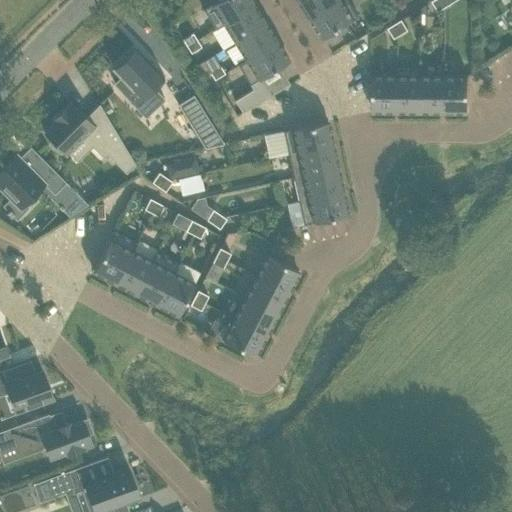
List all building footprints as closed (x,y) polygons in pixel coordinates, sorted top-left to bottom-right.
[(222,23),(254,4),(251,0),(216,0),(202,9),(215,29),(223,24),(222,23)] [(300,0),(299,1),(311,19),(341,0),(300,0)] [(358,16),(348,0),(341,0),(311,19),(323,38),(358,16)] [(448,5),(444,0),(435,0),(441,9),(448,5)] [(234,42),(265,22),(254,4),(222,23),(223,24),(234,42)] [(407,30),(401,19),(394,24),(401,34),(407,30)] [(245,60),(276,41),(265,22),(234,42),(245,59),(245,60)] [(401,34),(394,24),(387,28),(394,38),(401,34)] [(186,46),(196,40),(192,33),(182,39),(186,46)] [(200,46),(196,40),(186,46),(190,53),(200,46)] [(289,60),(276,41),(245,60),(245,59),(237,64),(249,84),(289,60)] [(113,68),(120,76),(121,77),(114,84),(133,104),(134,104),(145,115),(151,110),(162,99),(163,100),(164,99),(152,86),(163,76),(164,77),(165,77),(155,66),(153,68),(148,62),(135,48),(125,57),(124,56),(123,56),(124,58),(113,68)] [(224,73),(220,66),(209,73),(214,80),(224,73)] [(419,112),(420,75),(421,75),(421,68),(396,68),(396,75),(397,75),(396,112),(419,112)] [(396,112),(397,75),(396,75),(372,75),(371,112),(396,112)] [(443,112),(444,75),(421,75),(420,75),(419,112),(443,112)] [(467,112),(468,76),(444,75),(443,112),(467,112)] [(241,112),(268,95),(261,83),(234,100),(241,112)] [(193,95),(177,104),(196,134),(199,138),(214,129),(193,95)] [(54,122),(44,133),(65,154),(82,137),(103,157),(106,154),(125,173),(134,163),(99,103),(85,117),(69,102),(52,119),(54,122)] [(333,144),(328,121),(282,130),(287,154),(333,144)] [(338,167),(333,144),(287,154),(293,177),(338,167)] [(16,154),(0,170),(0,188),(9,198),(2,205),(7,211),(6,212),(11,216),(12,215),(16,219),(28,207),(24,203),(43,183),(53,194),(65,182),(30,146),(19,157),(16,154)] [(179,160),(165,163),(168,178),(182,175),(179,160)] [(343,191),(338,167),(293,177),(298,201),(343,191)] [(158,187),(164,177),(158,172),(151,182),(158,187)] [(202,173),(179,178),(182,193),(205,188),(202,173)] [(164,191),(171,181),(164,177),(158,187),(164,191)] [(348,214),(343,191),(298,201),(303,224),(348,214)] [(151,213),(157,202),(149,198),(143,209),(151,213)] [(158,216),(163,205),(157,202),(151,213),(158,216)] [(212,224),(219,214),(212,209),(205,219),(212,224)] [(219,229),(225,219),(219,214),(212,224),(219,229)] [(192,234),(198,223),(190,220),(185,230),(192,234)] [(199,238),(205,227),(198,223),(192,234),(199,238)] [(114,283),(131,250),(132,251),(136,242),(113,230),(92,271),(114,283)] [(226,260),(230,253),(219,247),(215,255),(226,260)] [(134,293),(151,261),(150,260),(132,251),(131,250),(114,283),(134,293)] [(174,272),(178,264),(155,252),(150,260),(151,261),(134,293),(155,305),(172,272),(174,272)] [(288,293),(299,271),(266,254),(255,275),(288,293)] [(222,267),(226,260),(215,255),(211,262),(222,267)] [(177,316),(194,283),(174,272),(172,272),(155,305),(177,316)] [(277,314),(288,293),(255,275),(244,297),(277,314)] [(204,303),(208,295),(197,290),(193,297),(204,303)] [(200,310),(204,303),(193,297),(190,305),(200,310)] [(266,335),(277,314),(244,297),(233,318),(266,335)] [(266,335),(233,318),(222,313),(218,321),(228,327),(222,339),(255,356),(266,335)] [(51,397),(42,371),(18,380),(17,378),(6,382),(1,369),(0,369),(0,394),(7,392),(14,411),(51,397)] [(91,433),(86,419),(71,425),(70,422),(53,428),(48,413),(0,430),(0,450),(0,451),(26,441),(29,451),(41,446),(42,448),(45,447),(49,458),(66,452),(66,454),(91,445),(87,434),(91,433)] [(107,456),(32,483),(38,502),(83,485),(93,511),(128,511),(125,503),(139,498),(128,468),(113,473),(107,456)]
